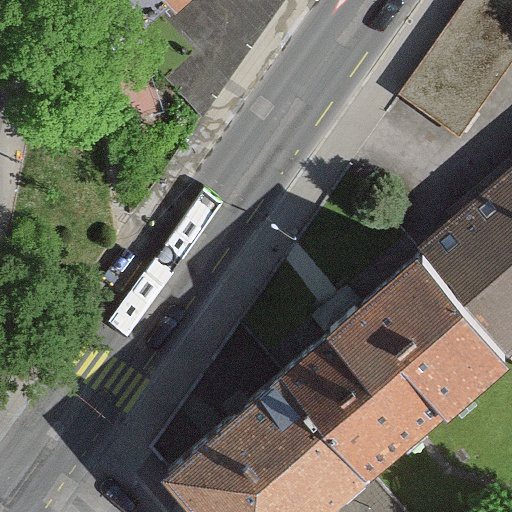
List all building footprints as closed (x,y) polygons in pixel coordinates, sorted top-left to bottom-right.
[(279,0),(175,0),(134,41),(200,112),(279,0)] [(511,69),(511,0),(476,0),(406,100),(462,140),(511,69)] [(511,172),(427,244),(503,333),(511,325),(511,172)] [(511,343),(503,333),(427,244),(329,326),(416,429),(511,348),(511,343)] [(320,511),(416,429),(329,326),(167,464),(208,511),(320,511)]
